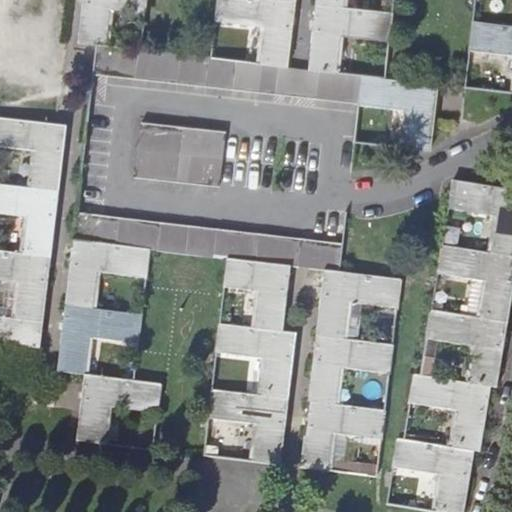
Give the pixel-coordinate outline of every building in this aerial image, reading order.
[(96,44),(96,46),(105,46),(109,8),(145,12),(146,0),(82,0),(78,43),(96,44)] [(263,28),(258,65),(264,65),(277,66),(287,68),(294,2),(275,0),(217,0),(215,23),(263,28)] [(314,0),(314,5),(342,8),(343,0),(314,0)] [(314,5),(307,70),(320,72),(334,74),(335,74),(339,37),(388,43),(391,14),(342,8),(314,5)] [(511,27),(472,23),(468,52),(511,57),(511,27)] [(105,46),(96,46),(93,75),(107,77),(111,47),(105,46)] [(111,47),(107,77),(121,78),(124,49),(111,47)] [(134,80),(138,50),(124,49),(121,78),(134,80)] [(152,52),(138,50),(134,80),(149,82),(152,52)] [(166,53),(152,52),(149,82),(163,83),(166,53)] [(181,55),(166,53),(163,83),(178,85),(181,55)] [(181,55),(178,85),(191,86),(194,57),(181,55)] [(208,59),(194,57),(191,86),(205,88),(208,59)] [(208,59),(205,88),(219,89),(223,60),(208,59)] [(223,60),(219,89),(233,91),(236,62),(223,60)] [(236,62),(233,91),(247,92),(250,63),(236,62)] [(258,65),(250,63),(247,92),(261,94),(264,65),(258,65)] [(264,65),(261,94),(274,95),(277,66),(264,65)] [(277,66),(274,95),(289,97),(292,68),(287,68),(277,66)] [(292,68),(289,97),(296,97),(302,98),(305,70),(299,69),(292,68)] [(305,70),(302,98),(316,100),(320,72),(307,70),(305,70)] [(320,72),(316,100),(330,101),(334,74),(320,72)] [(330,101),(344,103),(348,75),(335,74),(334,74),(330,101)] [(344,103),(359,104),(362,77),(348,75),(344,103)] [(362,77),(359,104),(406,110),(402,147),(431,150),(438,85),(384,79),(362,77)] [(31,188),(59,192),(66,126),(0,118),(0,147),(35,152),(31,188)] [(153,152),(156,124),(141,122),(138,150),(153,152)] [(170,125),(156,124),(153,152),(166,153),(170,125)] [(183,127),(170,125),(166,153),(180,155),(183,127)] [(198,128),(183,127),(180,155),(194,156),(198,128)] [(211,130),(198,128),(194,156),(208,158),(211,130)] [(225,131),(211,130),(208,158),(222,159),(225,131)] [(150,179),(153,152),(138,150),(135,178),(150,179)] [(166,153),(153,152),(150,179),(164,181),(166,153)] [(166,153),(164,181),(177,182),(180,155),(166,153)] [(180,155),(177,182),(191,184),(194,156),(180,155)] [(194,156),(191,184),(205,185),(208,158),(194,156)] [(208,158),(205,185),(219,187),(222,159),(208,158)] [(490,253),(511,256),(511,190),(452,180),(447,210),(496,218),(490,253)] [(51,258),(59,192),(31,188),(0,184),(0,213),(27,217),(23,255),(51,258)] [(76,213),(73,242),(88,243),(91,214),(76,213)] [(91,214),(88,243),(101,245),(104,216),(91,214)] [(118,218),(104,216),(101,245),(115,246),(118,218)] [(118,218),(115,246),(129,248),(133,220),(118,218)] [(129,248),(144,250),(147,221),(133,220),(129,248)] [(144,250),(150,251),(158,252),(161,223),(147,221),(144,250)] [(161,223),(158,252),(172,253),(175,225),(161,223)] [(175,225),(172,253),(186,255),(189,226),(175,225)] [(203,228),(189,226),(186,255),(200,256),(203,228)] [(200,256),(214,258),(217,229),(203,228),(200,256)] [(214,258),(227,260),(231,231),(217,229),(214,258)] [(231,231),(227,260),(242,262),(245,233),(231,231)] [(245,233),(242,262),(255,264),(259,234),(245,233)] [(259,234),(255,264),(270,265),(273,236),(259,234)] [(270,265),(283,267),(287,238),(273,236),(270,265)] [(283,267),(290,267),(298,268),(302,239),(287,238),(283,267)] [(298,268),(311,270),(315,241),(302,239),(298,268)] [(311,270),(324,271),(327,242),(315,241),(311,270)] [(88,243),(73,242),(65,306),(92,310),(96,272),(147,279),(150,251),(144,250),(129,248),(115,246),(101,245),(88,243)] [(327,242),(324,271),(340,273),(343,244),(327,242)] [(480,319),(507,323),(511,295),(511,256),(490,253),(442,245),(437,274),(485,282),(480,319)] [(43,322),(51,258),(23,255),(0,252),(0,281),(19,283),(15,318),(43,322)] [(283,333),(290,267),(283,267),(270,265),(255,264),(242,262),(227,260),(224,288),(259,293),(255,329),(283,333)] [(340,273),(324,271),(316,336),(344,340),(348,302),(398,309),(401,280),(340,273)] [(92,310),(65,306),(57,372),(84,376),(88,338),(139,344),(142,316),(92,310)] [(496,388),(507,323),(480,319),(431,311),(426,339),(475,347),(469,384),(491,388),(496,388)] [(35,389),(43,322),(15,318),(0,316),(0,346),(11,348),(7,386),(35,389)] [(296,335),(283,333),(255,329),(219,325),(216,353),(264,359),(260,396),(289,399),(296,335)] [(344,340),(316,336),(308,402),(335,405),(339,368),(390,375),(393,345),(344,340)] [(479,453),(491,388),(469,384),(420,376),(414,375),(409,404),(459,411),(453,449),(474,452),(479,453)] [(134,382),(84,376),(76,441),(103,445),(107,407),(158,413),(162,385),(134,382)] [(281,466),(289,399),(260,396),(212,391),(208,419),(256,425),(252,463),(281,466)] [(335,405),(308,402),(301,469),(329,472),(333,433),(382,440),(385,411),(335,405)] [(463,511),(474,452),(453,449),(403,440),(397,440),(392,469),(442,476),(435,511),(463,511)]
